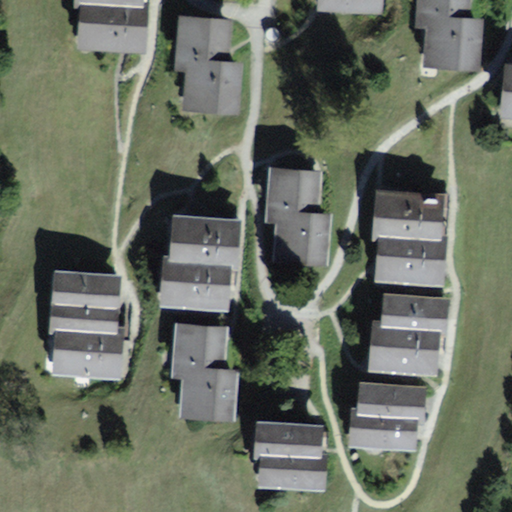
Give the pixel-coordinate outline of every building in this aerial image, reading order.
[(148,0),(73,0),(73,7),(80,7),(147,11),(148,0)] [(317,0),(317,12),(387,16),(388,0),(317,0)] [(472,0),(418,0),(416,28),(428,29),(425,64),(481,69),(486,19),(471,17),(472,0)] [(147,11),(80,7),(77,50),(150,56),(153,12),(147,11)] [(234,19),(179,15),(175,74),(188,75),(186,109),(239,113),(243,63),(231,62),(234,19)] [(321,173),(269,168),(264,221),(279,222),(275,264),(327,269),(331,219),(317,217),(321,173)] [(371,239),(379,240),(444,244),(447,196),(374,192),(371,239)] [(241,215),(172,212),(170,261),(238,264),(241,215)] [(444,244),(379,240),(377,283),(446,286),(449,243),(444,244)] [(231,264),(170,261),(159,261),(157,308),(229,312),(231,264)] [(120,278),(55,274),(49,376),(121,381),(123,341),(117,339),(120,278)] [(386,292),(383,329),(442,333),(448,334),(451,297),(386,292)] [(228,329),(176,324),(171,380),(184,381),(181,417),(235,422),(240,367),(225,366),(228,329)] [(383,329),(372,328),(368,370),(439,375),(442,333),(383,329)] [(424,390),(364,386),(363,414),(356,414),(354,442),(413,446),(414,419),(422,419),(424,390)] [(325,423),(258,419),(256,453),(262,452),(323,457),(325,423)] [(323,457),(262,452),(259,487),(328,493),(331,458),(323,457)]
